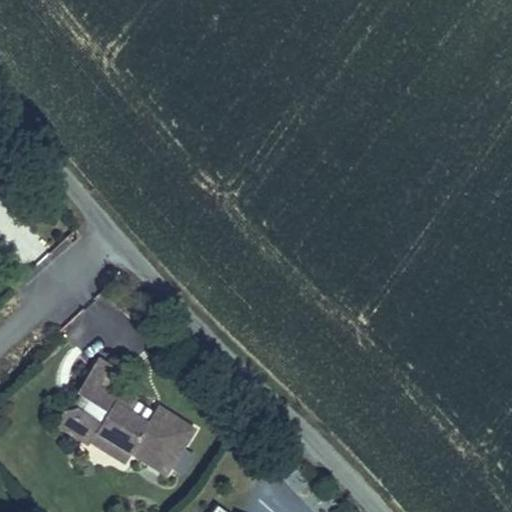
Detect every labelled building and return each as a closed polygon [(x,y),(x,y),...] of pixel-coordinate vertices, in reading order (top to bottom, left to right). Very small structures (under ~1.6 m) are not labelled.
[(78,392),(83,395),(84,396),(76,408),(73,409),(64,411),(56,423),(88,444),(96,431),(131,453),(135,447),(168,469),(169,466),(180,450),(193,429),(158,407),(148,423),(127,410),(135,397),(112,383),(118,372),(99,359),(78,392)] [(84,396),(83,395),(73,409),(76,408),(84,396)] [(96,431),(88,444),(123,466),(131,453),(96,431)] [(135,447),(131,453),(164,474),(168,469),(135,447)] [(180,450),(169,466),(182,474),(193,458),(180,450)]
